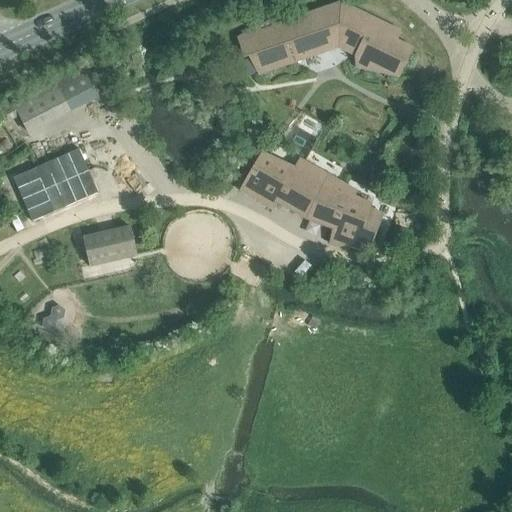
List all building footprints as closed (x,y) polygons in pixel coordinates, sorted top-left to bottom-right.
[(356,67),(400,77),(414,48),(398,40),(400,30),(341,1),(278,23),(275,17),(237,37),(244,58),(249,56),(259,75),(338,47),(355,56),(356,67)] [(97,93),(84,68),(56,83),(69,108),(97,93)] [(8,123),(19,117),(13,105),(2,110),(8,123)] [(80,149),(13,178),(32,221),(99,193),(80,149)] [(262,152),(251,171),(285,191),(278,202),(307,219),(332,229),(353,188),(305,161),(300,170),(262,152)] [(273,209),(278,202),(285,191),(251,171),(240,190),(273,209)] [(149,183),(141,190),(147,197),(155,190),(149,183)] [(332,229),(329,243),(369,252),(377,232),(363,227),(372,204),(355,196),(357,191),(353,188),(332,229)] [(24,229),(17,215),(10,219),(17,233),(24,229)] [(83,239),(90,266),(137,255),(131,227),(83,239)] [(63,321),(75,298),(61,290),(49,313),(63,321)] [(113,376),(98,375),(98,384),(113,384),(113,376)]
